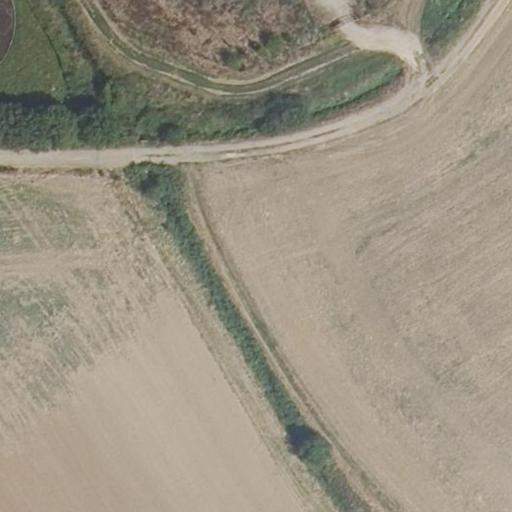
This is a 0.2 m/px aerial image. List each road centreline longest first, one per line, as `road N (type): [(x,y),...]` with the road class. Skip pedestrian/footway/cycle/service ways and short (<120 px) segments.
road 1 (track): [(0,155),(230,157),(336,136),(434,80),(473,48),(507,0)]
road 2 (track): [(82,0),(139,98),(216,111),(396,35),(434,80)]
road 3 (track): [(198,158),(209,220),(345,458),(392,511)]
